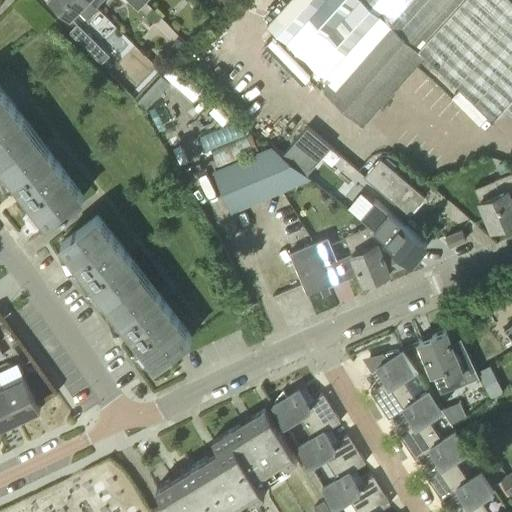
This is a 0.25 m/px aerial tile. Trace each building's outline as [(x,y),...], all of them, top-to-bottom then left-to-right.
[(96,6),(90,0),(53,0),(71,17),(78,10),(87,19),(98,8),(96,6)] [(128,0),(138,10),(146,1),(144,0),(128,0)] [(510,114),(511,112),(511,0),(287,0),(267,22),(325,73),(323,75),(326,77),(324,79),(319,85),(363,125),(402,80),(422,57),(425,53),(496,117),(503,107),(510,114)] [(101,64),(110,56),(78,23),(69,32),(101,64)] [(175,38),(170,47),(178,51),(183,42),(175,38)] [(0,158),(35,131),(0,85),(0,158)] [(327,145),(303,124),(282,149),(307,169),(327,145)] [(83,194),(35,131),(0,158),(0,161),(45,222),(83,194)] [(220,167),(260,150),(252,132),(212,148),(220,167)] [(273,146),(214,171),(231,211),(311,178),(273,146)] [(364,175),(380,190),(408,214),(424,196),(380,157),(369,170),(364,175)] [(507,161),(497,165),(500,172),(509,168),(507,161)] [(511,219),(511,200),(511,198),(511,197),(511,170),(474,187),(479,198),(492,228),(511,219)] [(375,231),(411,260),(413,260),(427,244),(400,221),(375,199),(359,217),(364,221),(369,225),(375,231)] [(141,270),(98,213),(61,241),(104,298),(141,270)] [(391,270),(411,260),(375,231),(369,225),(359,229),(348,234),(354,249),(350,252),(337,258),(328,235),(311,242),(329,284),(359,271),(364,281),(391,270)] [(450,247),(466,240),(462,229),(446,235),(450,247)] [(290,251),(307,293),(329,284),(311,242),(290,251)] [(192,336),(141,270),(104,298),(155,364),(192,336)] [(470,313),(458,319),(462,327),(474,321),(470,313)] [(433,372),(441,391),(478,376),(464,340),(453,344),(447,329),(419,340),(432,373),(433,372)] [(416,398),(415,398),(401,377),(415,367),(403,348),(377,365),(386,379),(371,389),(389,417),(404,407),(404,406),(416,398)] [(37,396),(51,390),(42,372),(29,379),(37,396)] [(3,385),(19,418),(40,408),(24,375),(3,385)] [(0,427),(19,418),(3,385),(0,386),(0,427)] [(312,436),(312,437),(324,429),(325,430),(341,420),(324,392),(308,401),(299,387),(286,395),(283,390),(275,400),(276,401),(273,403),(284,423),(298,414),(312,436)] [(442,438),(441,438),(428,417),(441,408),(429,389),(415,398),(416,398),(404,406),(404,407),(412,419),(397,429),(415,457),(431,447),(430,446),(442,438)] [(233,511),(266,492),(260,483),(299,459),(266,407),(212,440),(218,450),(157,487),(166,501),(153,509),(155,511),(233,511)] [(333,442),(325,430),(324,429),(312,437),(312,436),(297,444),(309,464),(323,455),(337,477),(337,478),(349,470),(350,471),(366,461),(349,433),(333,442)] [(468,479),(468,478),(454,457),(468,448),(455,429),(441,438),(442,438),(430,446),(431,447),(439,459),(423,469),(441,497),(457,487),(456,486),(468,479)] [(493,482),(507,473),(498,460),(484,469),(493,482)] [(490,511),(480,497),(494,488),(482,469),(468,478),(468,479),(456,486),(457,487),(465,499),(449,510),(450,511),(490,511)] [(358,484),(350,471),(349,470),(337,478),(337,477),(323,485),(334,505),(349,496),(358,511),(372,511),(375,511),(376,511),(391,502),(374,474),(358,484)] [(511,494),(511,493),(511,472),(501,480),(511,494)] [(330,511),(324,501),(314,507),(317,511),(330,511)]
